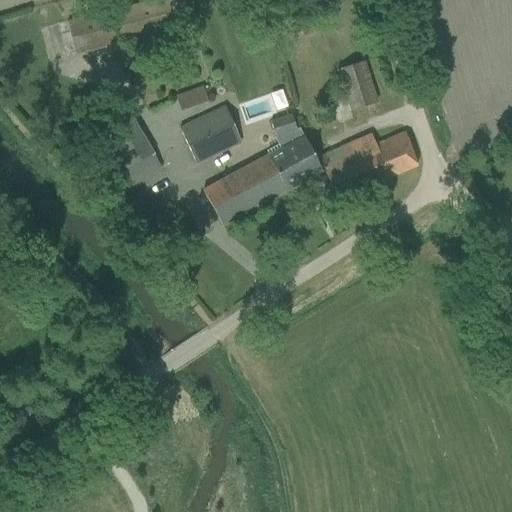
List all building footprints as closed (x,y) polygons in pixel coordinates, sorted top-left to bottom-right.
[(190,27),(183,0),(152,0),(66,21),(74,55),(190,27)] [(314,6),(295,11),(281,15),(287,35),(320,26),(314,6)] [(262,31),(252,32),(253,45),(264,43),(262,31)] [(343,91),(334,93),(338,107),(347,105),(349,111),(376,102),(363,63),(337,71),(343,91)] [(201,87),(175,96),(180,110),(207,101),(203,88),(201,88),(201,87)] [(120,104),(94,120),(100,129),(126,114),(120,104)] [(241,144),(224,106),(196,118),(195,115),(189,118),(190,122),(178,127),(195,165),(241,144)] [(202,192),(211,209),(221,226),(320,172),(302,137),(301,138),(297,129),(295,130),(290,115),(269,122),(274,137),(273,138),(280,149),(202,192)] [(317,158),(328,182),(336,200),(416,166),(404,132),(374,145),(370,136),(317,158)] [(152,154),(118,174),(127,189),(161,169),(152,154)] [(127,190),(138,211),(168,195),(157,174),(127,190)]
